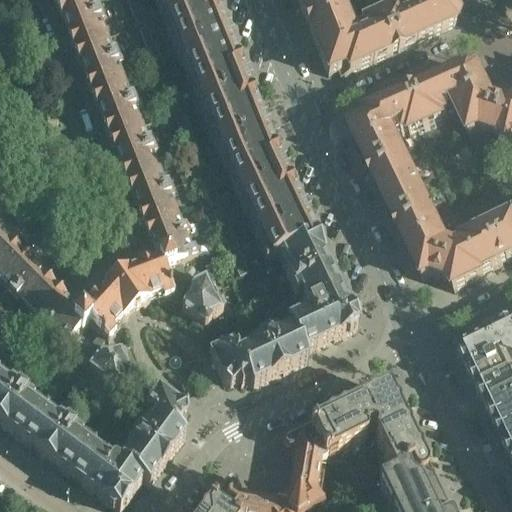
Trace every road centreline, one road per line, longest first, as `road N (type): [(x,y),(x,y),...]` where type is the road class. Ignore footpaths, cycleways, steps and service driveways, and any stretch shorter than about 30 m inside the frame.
road 1 (residential): [(0,199),(65,272),(85,281),(127,254),(135,234),(32,0)]
road 2 (residential): [(415,348),(231,432),(171,511)]
road 3 (unclassified): [(415,348),(310,125)]
road 4 (residential): [(310,125),(496,39)]
road 5 (residential): [(495,511),(415,348)]
road 6 (unclassified): [(310,125),(258,0)]
